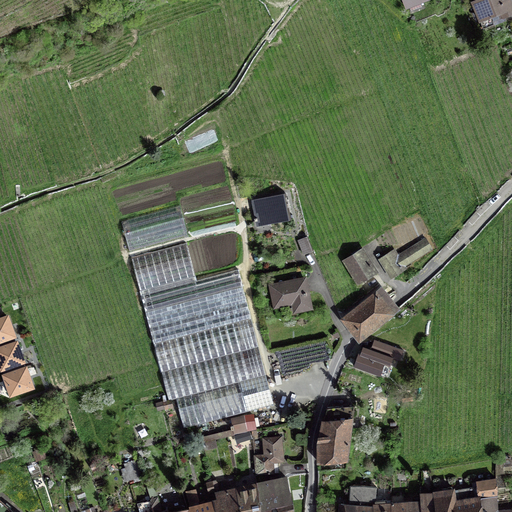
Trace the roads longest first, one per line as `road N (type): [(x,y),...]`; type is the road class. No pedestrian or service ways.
road 1 (residential): [(309,511),(314,423),(328,378),(355,335),(397,303),(511,182)]
road 2 (track): [(0,211),(113,171),(173,137),(235,88),(298,0)]
road 3 (track): [(124,255),(244,225),(246,282),(269,376)]
